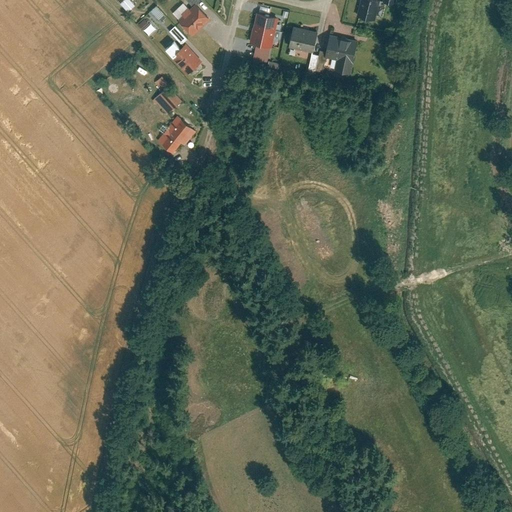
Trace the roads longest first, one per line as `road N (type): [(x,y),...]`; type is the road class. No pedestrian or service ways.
road 1 (track): [(99,511),(95,492),(156,244),(210,128)]
road 2 (track): [(101,0),(213,111)]
road 3 (residential): [(210,128),(241,0)]
